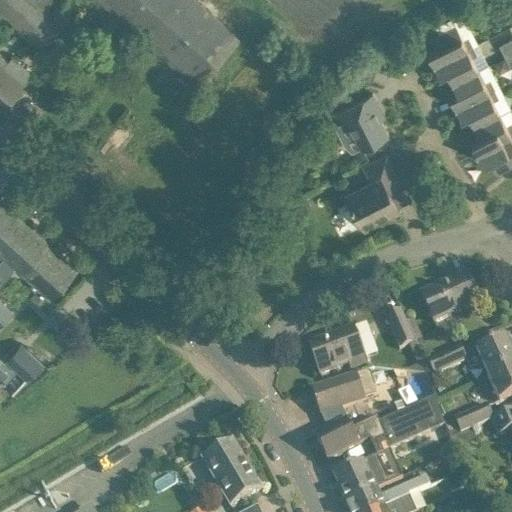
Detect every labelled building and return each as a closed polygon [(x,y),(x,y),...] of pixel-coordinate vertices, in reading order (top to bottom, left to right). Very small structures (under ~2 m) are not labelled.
[(0,0),(0,10),(14,24),(36,0),(0,0)] [(36,0),(14,24),(40,48),(68,19),(57,8),(50,2),(52,0),(36,0)] [(195,0),(99,0),(196,85),(238,38),(226,27),(195,0)] [(511,0),(499,0),(509,20),(511,19),(511,0)] [(429,53),(434,64),(478,42),(474,33),(468,36),(463,38),(456,25),(431,38),(436,49),(429,53)] [(511,37),(499,44),(505,56),(511,52),(511,37)] [(447,71),(453,82),(489,64),(478,42),(434,64),(440,75),(447,71)] [(0,110),(2,112),(35,74),(12,56),(9,60),(0,52),(0,110)] [(38,91),(56,107),(88,72),(71,56),(38,91)] [(450,96),(456,107),(494,88),(500,85),(489,64),(453,82),(458,92),(450,96)] [(332,106),(342,92),(333,85),(322,99),(332,106)] [(469,114),(474,125),(500,113),(494,100),(499,97),(494,88),(456,107),(461,118),(469,114)] [(384,116),(378,104),(372,92),(334,112),(340,124),(348,120),(362,148),(389,134),(380,118),(384,116)] [(472,140),(477,151),(511,133),(511,124),(511,123),(506,125),(500,113),(474,125),(479,137),(472,140)] [(123,147),(109,162),(133,184),(150,165),(160,160),(158,156),(165,152),(162,146),(184,136),(175,118),(130,140),(132,142),(126,150),(123,147)] [(118,125),(107,139),(120,150),(131,136),(118,125)] [(511,133),(477,151),(483,162),(491,159),(496,170),(511,161),(511,133)] [(347,195),(352,206),(343,211),(351,228),(361,224),(362,226),(398,207),(388,189),(400,183),(386,155),(364,166),(372,182),(347,195)] [(217,165),(184,211),(206,226),(238,181),(217,165)] [(0,254),(9,263),(38,231),(0,197),(0,254)] [(289,201),(275,208),(285,223),(297,216),(289,201)] [(38,231),(9,263),(21,274),(23,271),(34,281),(30,285),(36,291),(32,296),(40,303),(48,295),(52,297),(65,283),(78,268),(38,231)] [(420,295),(428,313),(434,324),(480,303),(467,273),(420,295)] [(0,327),(15,311),(0,296),(0,327)] [(410,347),(419,365),(411,369),(413,373),(426,374),(427,363),(417,343),(407,323),(401,310),(385,318),(393,336),(400,352),(410,347)] [(366,324),(353,329),(308,346),(319,376),(349,364),(351,372),(369,365),(366,357),(377,353),(366,324)] [(459,348),(427,363),(426,374),(429,379),(433,377),(466,363),(464,358),(475,353),(487,379),(511,367),(511,352),(506,339),(487,348),(483,337),(459,348)] [(21,343),(6,360),(27,379),(28,381),(43,364),(21,343)] [(511,367),(487,379),(498,405),(511,398),(511,367)] [(356,375),(330,383),(311,390),(320,416),(365,401),(365,399),(378,395),(370,371),(356,376),(356,375)] [(447,425),(446,424),(434,398),(391,418),(380,423),(365,430),(370,440),(378,456),(432,432),(446,426),(447,425)] [(473,429),(491,421),(493,420),(486,406),(446,424),(447,425),(446,426),(451,439),(473,429)] [(511,411),(493,420),(491,421),(499,437),(510,432),(511,435),(511,411)] [(365,430),(380,423),(378,417),(352,430),(348,421),(333,428),(315,437),(327,462),(345,453),(360,446),(359,445),(370,440),(365,430)] [(477,439),(473,429),(451,439),(455,449),(477,439)] [(232,442),(216,452),(201,460),(230,508),(261,490),(232,442)] [(333,476),(345,503),(375,490),(363,462),(333,476)] [(464,473),(453,477),(447,480),(453,493),(470,486),(464,473)] [(345,503),(349,511),(370,511),(410,495),(429,486),(425,478),(425,477),(379,498),(375,490),(345,503)] [(370,511),(416,511),(414,507),(416,506),(410,495),(370,511)] [(488,501),(478,505),(480,511),(490,511),(493,511),(488,501)]
